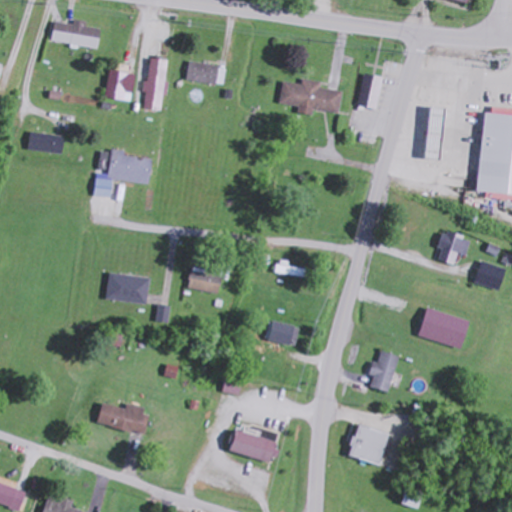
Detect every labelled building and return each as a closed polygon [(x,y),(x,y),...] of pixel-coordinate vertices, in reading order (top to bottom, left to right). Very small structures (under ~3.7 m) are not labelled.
[(97,47),(100,26),(53,20),(50,41),(97,47)] [(145,108),(164,109),(165,58),(146,58),(145,108)] [(186,80),(217,84),(219,66),(188,62),(186,80)] [(131,101),(134,72),(108,69),(104,98),(131,101)] [(356,107),(375,110),(381,77),(362,74),(356,107)] [(429,126),(417,125),(415,159),(438,161),(438,154),(451,155),(457,76),(433,74),(429,126)] [(337,113),(340,90),(318,88),(318,84),(281,79),(278,103),(298,106),(297,114),(310,115),(311,110),(337,113)] [(511,108),(490,107),(489,114),(481,113),(474,192),(511,195),(511,108)] [(26,149),(61,154),(63,135),(29,130),(26,149)] [(104,177),(146,184),(150,158),(108,151),(104,177)] [(435,246),(440,247),(436,259),(452,264),(460,235),(440,229),(435,246)] [(472,281),(497,289),(504,268),(479,260),(472,281)] [(300,276),(301,267),(274,262),(272,272),(300,276)] [(220,275),(188,270),(185,288),(217,293),(220,275)] [(104,299),(145,303),(148,277),(107,272),(104,299)] [(466,320),(423,306),(414,334),(457,348),(466,320)] [(293,345),(296,327),(267,320),(263,338),(293,345)] [(385,391),(396,355),(378,349),(374,362),(369,361),(365,374),(370,375),(367,386),(385,391)] [(221,392),(238,393),(239,376),(222,375),(221,392)] [(98,401),(94,424),(141,433),(145,409),(98,401)] [(344,455),(375,464),(384,432),(353,423),(344,455)] [(265,462),(271,440),(230,428),(224,450),(265,462)] [(23,490),(0,483),(0,504),(18,509),(23,490)] [(71,500),(46,493),(40,511),(86,511),(69,507),(71,500)]
